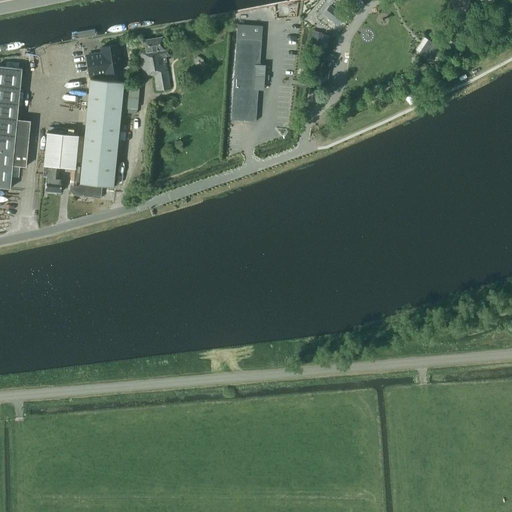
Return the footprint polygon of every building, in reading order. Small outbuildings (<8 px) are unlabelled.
[(239,0),(241,9),(288,0),(239,0)] [(456,16),(472,11),(469,0),(461,0),(463,7),(454,9),(456,16)] [(324,13),(338,24),(344,17),(329,6),(324,13)] [(252,33),(262,34),(263,25),(237,23),(231,119),(256,121),(258,89),(263,89),(265,64),(260,64),(261,40),(251,39),(252,33)] [(309,43),(320,45),(322,32),(312,30),(309,43)] [(332,47),(334,37),(323,35),(314,82),(327,85),(330,69),(327,68),(328,62),(333,62),(334,54),(329,54),(331,46),(332,47)] [(146,52),(140,53),(144,77),(154,75),(157,91),(171,88),(165,56),(171,56),(169,48),(164,49),(162,37),(144,40),(146,52)] [(449,43),(457,49),(461,44),(452,38),(449,43)] [(419,52),(429,59),(438,46),(428,39),(419,52)] [(98,55),(86,57),(90,77),(121,71),(116,43),(100,46),(102,57),(98,58),(98,55)] [(0,186),(10,188),(12,165),(24,166),(29,121),(16,120),(18,99),(22,100),(23,93),(19,92),(21,68),(0,65),(0,186)] [(124,82),(90,79),(79,184),(75,183),(77,168),(75,168),(78,135),(46,132),(43,165),(42,176),(46,176),(45,191),(60,193),(62,178),(56,177),(57,167),(72,168),(70,190),(74,194),(100,197),(101,186),(113,187),(124,82)] [(126,87),(125,87),(124,107),(125,107),(124,112),(137,113),(137,108),(138,108),(139,88),(138,88),(139,83),(127,83),(126,87)] [(179,165),(188,164),(187,146),(178,147),(179,165)]
